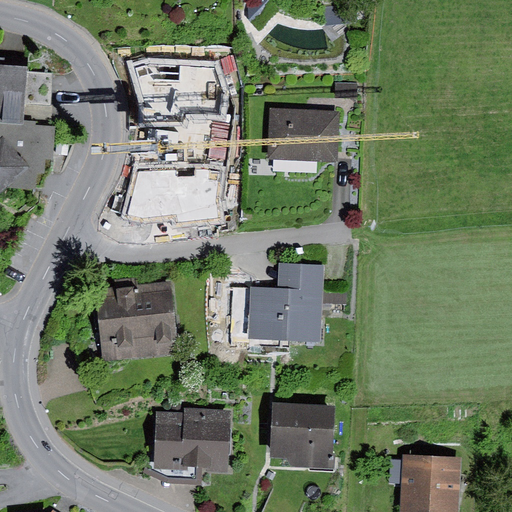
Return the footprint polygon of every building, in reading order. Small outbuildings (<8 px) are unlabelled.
[(355,4),(324,7),(326,26),(357,23),(355,4)] [(0,122),(23,124),(23,121),(24,103),(49,105),(51,76),(28,74),(28,70),(0,68),(0,122)] [(357,84),(336,83),(336,99),(356,99),(357,84)] [(168,114),(172,143),(210,137),(207,109),(168,114)] [(341,113),(271,109),(268,160),(338,165),(341,113)] [(23,124),(0,122),(0,195),(8,189),(36,190),(37,174),(44,174),(45,160),(53,161),(56,128),(35,127),(36,122),(23,121),(23,124)] [(172,167),(127,173),(133,217),(213,206),(212,199),(219,198),(210,137),(172,143),(169,143),(172,167)] [(278,289),(252,288),(251,315),(236,315),(235,341),(322,344),(324,266),(279,264),(278,289)] [(114,291),(96,293),(103,361),(172,354),(177,339),(172,281),(141,284),(141,277),(112,280),(114,291)] [(334,408),(274,405),(272,458),(287,459),(292,467),(336,470),(337,455),(333,449),(334,408)] [(186,413),(156,412),(154,470),(229,474),(232,411),(186,409),(186,413)] [(458,511),(461,459),(404,456),(401,511),(458,511)]
